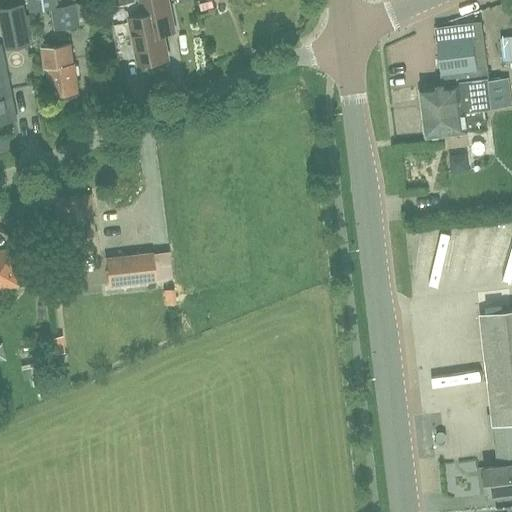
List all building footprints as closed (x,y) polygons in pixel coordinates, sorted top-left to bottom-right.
[(76,0),(28,0),(30,11),(52,8),(55,30),(81,25),(78,2),(77,2),(76,0)] [(175,32),(168,0),(141,0),(145,15),(131,18),(141,65),(168,59),(163,34),(175,32)] [(1,10),(9,49),(31,44),(23,5),(1,10)] [(491,108),(487,75),(481,22),(439,27),(438,27),(443,73),(449,72),(450,82),(423,86),(429,136),(468,131),(468,130),(487,127),(485,109),(491,108)] [(78,93),(80,93),(76,64),(75,64),(72,43),(60,44),(60,45),(42,48),(45,69),(50,68),(55,97),(65,95),(65,99),(68,100),(76,99),(79,96),(78,93)] [(0,45),(0,122),(16,120),(2,45),(0,45)] [(56,198),(60,231),(64,255),(98,250),(95,231),(91,231),(91,227),(89,213),(93,212),(90,193),(56,198)] [(107,257),(111,283),(125,281),(121,255),(107,257)] [(59,320),(72,318),(70,302),(58,303),(59,320)] [(507,451),(511,450),(511,309),(481,314),(494,424),(495,424),(498,452),(507,451)] [(60,352),(70,353),(71,336),(61,335),(60,352)] [(435,377),(453,377),(453,365),(436,364),(435,377)] [(483,402),(483,389),(442,391),(443,404),(483,402)] [(462,415),(461,425),(484,427),(485,418),(462,415)] [(511,450),(507,451),(498,452),(500,465),(485,467),(485,466),(488,495),(489,495),(511,491),(511,450)]
